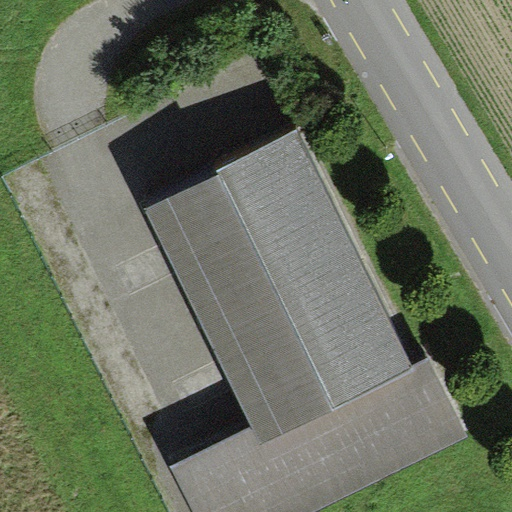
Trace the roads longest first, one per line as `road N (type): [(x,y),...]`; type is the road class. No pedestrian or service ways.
road 1 (tertiary): [(351,0),(511,278)]
road 2 (unknown): [(143,0),(91,39),(72,85),(76,109)]
